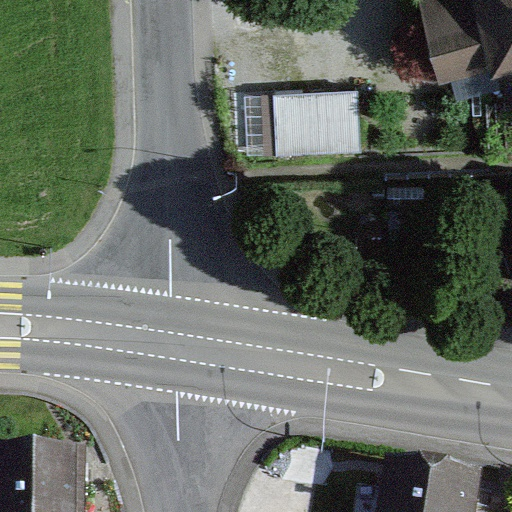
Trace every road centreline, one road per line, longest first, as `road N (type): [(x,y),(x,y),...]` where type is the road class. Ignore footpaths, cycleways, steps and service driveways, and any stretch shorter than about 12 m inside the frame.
road 1 (primary): [(171,343),(511,398)]
road 2 (residential): [(171,343),(157,0)]
road 3 (primary): [(0,326),(171,343)]
road 4 (residential): [(182,511),(171,343)]
